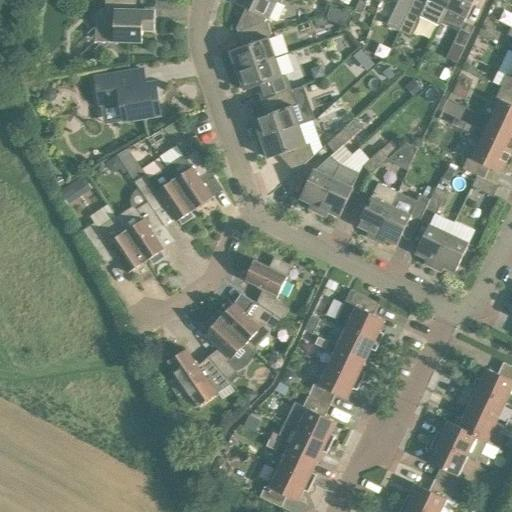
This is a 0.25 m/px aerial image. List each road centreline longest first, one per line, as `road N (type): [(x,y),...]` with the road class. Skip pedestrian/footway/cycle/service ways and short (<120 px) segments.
road 1 (residential): [(453,317),(246,208)]
road 2 (residential): [(337,511),(368,442),(416,397),(432,343),(453,317)]
road 3 (residential): [(246,208),(199,17),(204,0)]
road 4 (residential): [(115,333),(203,288),(246,208)]
